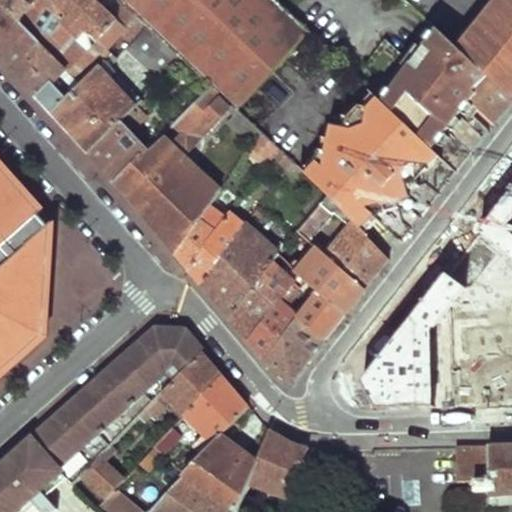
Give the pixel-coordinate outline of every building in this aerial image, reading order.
[(0,0),(0,3),(41,45),(66,71),(80,85),(101,62),(112,52),(118,57),(128,47),(150,24),(124,0),(108,0),(104,6),(97,0),(0,0)] [(124,0),(150,24),(188,61),(231,101),(239,109),(307,34),(270,0),(124,0)] [(511,0),(492,0),(453,47),(491,81),(511,100),(511,0)] [(0,3),(0,58),(12,73),(41,45),(0,3)] [(384,42),(362,70),(387,90),(393,95),(383,106),(456,176),(476,150),(486,137),(472,120),(477,114),(494,128),(499,121),(475,101),(491,81),(453,47),(428,23),(402,56),(384,42)] [(150,24),(128,47),(165,83),(188,61),(150,24)] [(12,73),(51,115),(67,98),(55,84),(66,71),(41,45),(12,73)] [(51,115),(89,157),(136,111),(146,102),(101,62),(80,85),(67,98),(51,115)] [(506,112),(511,104),(511,100),(491,81),(475,101),(499,121),(506,112)] [(181,155),(219,118),(250,147),(261,130),(239,109),(231,101),(228,107),(211,90),(196,105),(170,130),(176,139),(170,144),(163,137),(114,185),(173,255),(211,201),(218,192),(181,155)] [(393,95),(387,90),(377,101),(383,106),(393,95)] [(304,170),(327,193),(339,207),(352,221),(360,229),(370,218),(376,223),(400,246),(419,221),(385,188),(393,177),(429,209),(456,176),(383,106),(377,101),(373,97),(363,107),(353,106),(352,118),(344,117),(344,129),(332,128),(332,140),(324,139),(322,158),(315,157),(304,170)] [(130,135),(145,120),(136,111),(89,157),(114,185),(163,137),(170,130),(196,105),(191,100),(173,116),(171,115),(164,121),(167,122),(140,146),(130,135)] [(176,139),(170,130),(163,137),(170,144),(176,139)] [(275,143),(261,130),(250,147),(263,159),(266,154),(275,143)] [(291,158),(275,143),(266,154),(282,172),(291,158)] [(0,378),(47,337),(48,325),(41,325),(42,320),(48,320),(52,259),(54,223),(50,227),(40,216),(44,212),(0,162),(0,378)] [(429,209),(393,177),(385,188),(419,221),(421,219),(429,209)] [(297,231),(307,239),(339,207),(327,193),(297,231)] [(511,193),(370,377),(364,385),(377,411),(511,404),(511,193)] [(173,255),(186,271),(226,213),(211,201),(173,255)] [(255,219),(260,212),(256,208),(251,216),(255,219)] [(50,227),(54,223),(44,212),(40,216),(50,227)] [(244,226),(226,213),(186,271),(201,288),(244,226)] [(370,218),(360,229),(365,235),(376,223),(370,218)] [(376,277),(388,261),(365,235),(360,229),(352,221),(323,253),(365,290),(376,277)] [(229,322),(256,285),(280,253),(283,249),(287,243),(281,240),(274,248),(244,226),(201,288),(229,322)] [(290,229),(286,234),(291,238),(293,237),(296,233),(290,229)] [(354,304),(365,290),(323,253),(307,239),(297,231),(296,233),(293,237),(312,254),(297,270),(319,292),(345,317),(354,304)] [(286,259),(297,270),(312,254),(293,237),(291,238),(287,243),(283,249),(291,253),(286,259)] [(286,259),(291,253),(283,249),(280,253),(286,259)] [(289,282),(297,270),(286,259),(280,253),(256,285),(273,304),(289,282)] [(319,292),(297,270),(289,282),(299,291),(312,302),(319,292)] [(246,343),(265,365),(299,319),(301,316),(290,304),(299,291),(289,282),(273,304),(246,343)] [(229,322),(246,343),(273,304),(256,285),(229,322)] [(290,304),(301,316),(312,302),(299,291),(290,304)] [(335,329),(345,317),(319,292),(312,302),(301,316),(299,319),(325,342),(335,329)] [(265,365),(290,385),(307,365),(325,342),(299,319),(265,365)] [(118,372),(113,366),(71,403),(76,409),(59,424),(54,419),(32,437),(63,468),(73,478),(76,475),(99,454),(159,390),(199,350),(182,331),(156,328),(130,351),(135,356),(118,372)] [(220,373),(199,350),(159,390),(182,413),(220,373)] [(130,351),(113,366),(118,372),(135,356),(130,351)] [(247,404),(220,373),(182,413),(213,443),(221,435),(247,404)] [(71,403),(54,419),(59,424),(76,409),(71,403)] [(176,423),(159,442),(166,449),(184,431),(176,423)] [(302,469),(327,469),(327,449),(305,449),(270,431),(258,461),(249,486),(290,502),(302,469)] [(238,511),(249,486),(258,461),(221,435),(213,443),(148,511),(238,511)] [(32,437),(15,456),(36,477),(40,473),(50,483),(63,468),(32,437)] [(166,449),(159,442),(144,457),(152,464),(166,449)] [(511,495),(511,445),(457,446),(457,463),(456,482),(457,483),(473,483),(473,492),(487,493),(487,496),(511,495)] [(99,454),(76,475),(105,502),(119,489),(127,481),(99,454)] [(56,511),(69,502),(50,483),(40,473),(36,477),(15,456),(0,469),(0,511),(56,511)] [(100,508),(105,511),(146,511),(119,489),(105,502),(100,508)]
